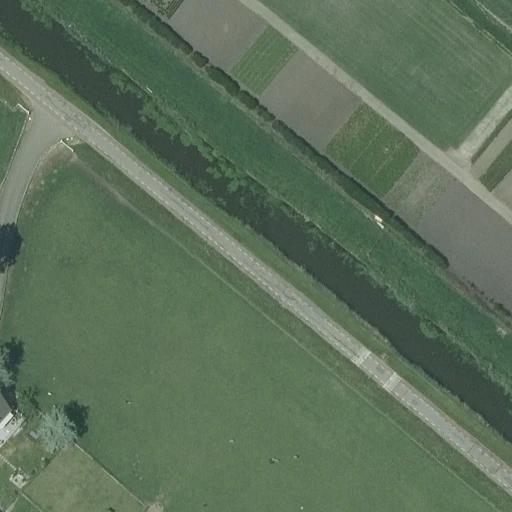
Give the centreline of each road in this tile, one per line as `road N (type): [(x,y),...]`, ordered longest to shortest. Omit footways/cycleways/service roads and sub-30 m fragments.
road 1 (tertiary): [(511,486),(0,58)]
road 2 (track): [(245,0),(452,170),(511,99)]
